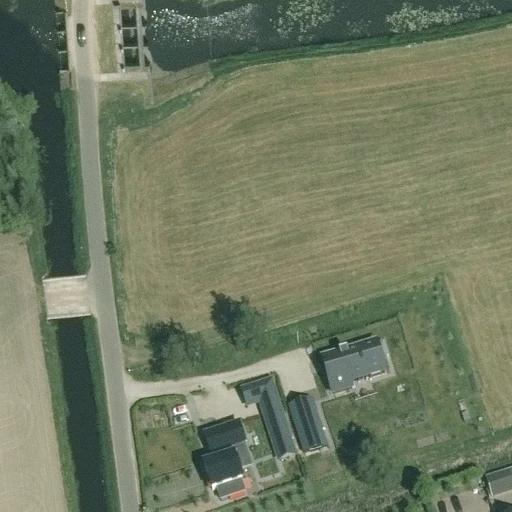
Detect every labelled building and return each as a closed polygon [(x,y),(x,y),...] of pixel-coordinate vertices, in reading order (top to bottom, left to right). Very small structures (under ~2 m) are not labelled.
[(374,381),(392,374),(389,365),(384,351),(381,346),(379,347),(375,336),(327,354),(333,370),(330,371),(337,390),(344,388),(352,385),(352,384),(354,384),(353,383),(372,375),(374,381)] [(276,448),(291,443),(277,397),(261,402),(276,448)] [(289,410),(297,433),(304,456),(327,449),(319,426),(312,403),(289,410)] [(239,473),(250,469),(245,454),(234,458),(234,457),(204,467),(212,492),(243,483),(239,473)] [(511,471),(485,480),(491,500),(511,492),(511,471)]
